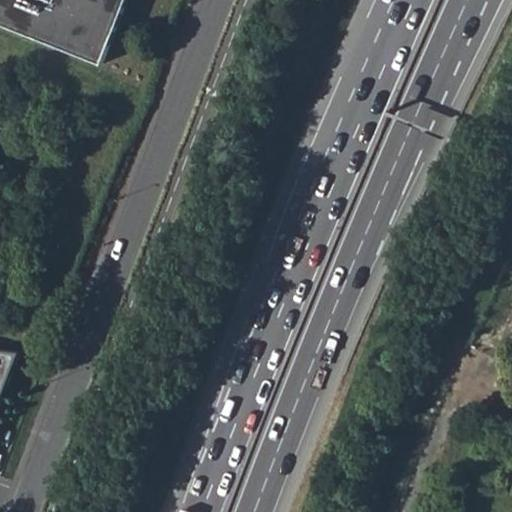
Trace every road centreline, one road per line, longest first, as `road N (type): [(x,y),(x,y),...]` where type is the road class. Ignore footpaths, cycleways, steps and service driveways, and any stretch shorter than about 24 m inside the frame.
road 1 (trunk): [(254,511),(466,0)]
road 2 (trunk): [(413,0),(201,511)]
road 3 (unclassified): [(217,0),(23,511)]
road 4 (unknown): [(433,511),(480,388)]
